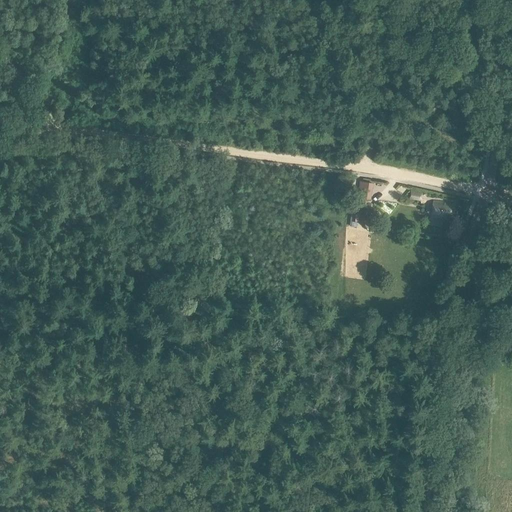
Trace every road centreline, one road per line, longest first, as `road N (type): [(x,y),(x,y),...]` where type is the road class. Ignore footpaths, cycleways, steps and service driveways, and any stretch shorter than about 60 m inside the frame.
road 1 (track): [(310,511),(60,128)]
road 2 (track): [(60,128),(511,192)]
road 3 (track): [(427,511),(442,338),(482,199)]
road 4 (track): [(482,199),(503,102),(505,0)]
road 5 (track): [(383,0),(391,25),(368,166)]
